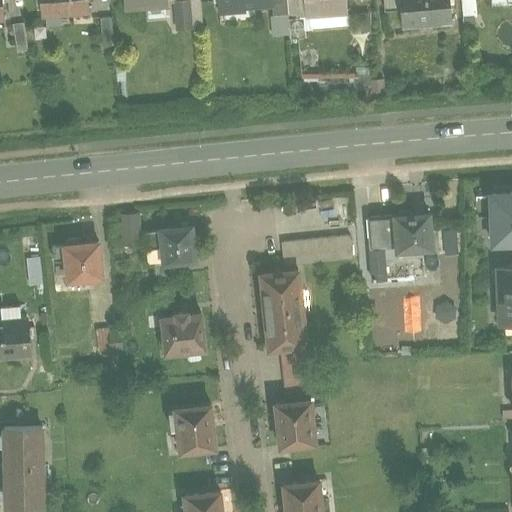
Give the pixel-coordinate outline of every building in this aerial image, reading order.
[(87,0),(33,0),(34,9),(40,9),(41,19),(88,16),(87,0)] [(122,0),(124,12),(169,9),(171,36),(201,34),(198,0),(122,0)] [(209,0),(210,2),(216,1),(217,16),(244,14),(244,8),(271,6),(270,0),(209,0)] [(297,0),(270,0),(271,6),(273,36),(300,34),(297,0)] [(343,0),(301,0),(303,18),(345,14),(343,0)] [(399,0),(401,28),(451,25),(449,0),(399,0)] [(476,20),(474,0),(459,0),(461,21),(469,24),(476,20)] [(350,30),(369,29),(368,12),(349,13),(350,30)] [(109,16),(97,17),(100,48),(111,47),(109,16)] [(22,23),(10,24),(14,54),(26,52),(22,23)] [(489,241),(511,240),(511,183),(488,184),(489,241)] [(434,246),(432,205),(394,207),(394,214),(366,216),(368,250),(434,246)] [(159,221),(160,227),(142,229),(140,212),(121,215),(125,245),(163,240),(165,260),(200,256),(195,217),(159,221)] [(81,279),(102,277),(98,234),(62,237),(62,243),(51,244),(53,262),(64,261),(66,281),(67,280),(68,291),(82,289),(81,279)] [(278,242),(280,265),(300,263),(349,259),(347,235),(278,242)] [(40,255),(27,256),(29,283),(42,282),(40,255)] [(496,322),(511,321),(511,259),(495,259),(496,322)] [(279,347),(301,345),(308,344),(300,263),(280,265),(258,267),(266,348),(279,347)] [(207,349),(203,306),(190,307),(189,302),(171,304),(172,309),(158,311),(162,354),(207,349)] [(0,316),(0,359),(29,357),(26,315),(0,316)] [(106,328),(92,329),(95,357),(109,356),(106,328)] [(279,347),(283,393),(305,391),(301,345),(279,347)] [(318,443),(313,390),(305,391),(283,393),(272,393),(277,447),(318,443)] [(213,395),(173,400),(174,411),(164,412),(166,436),(176,435),(178,452),(218,448),(213,395)] [(1,423),(4,507),(49,506),(46,421),(1,423)] [(416,434),(396,435),(398,449),(417,447),(416,434)] [(323,511),(320,473),(280,477),(283,511),(323,511)] [(223,511),(220,484),(181,489),(183,511),(223,511)]
